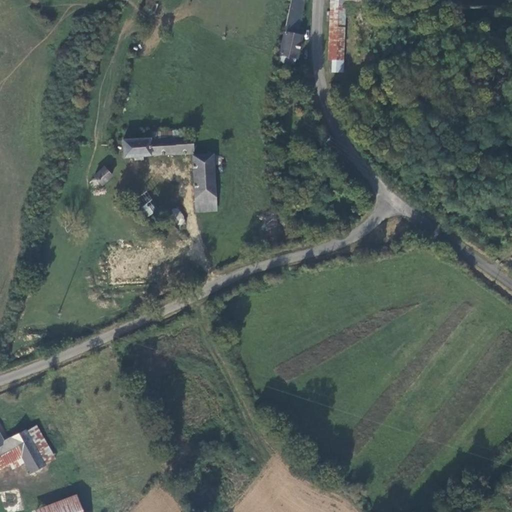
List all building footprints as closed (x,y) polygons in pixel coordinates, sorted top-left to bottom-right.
[(302,0),(288,0),(277,56),(295,60),(300,36),(294,35),(302,0)] [(333,60),(332,73),(343,73),(343,32),(344,0),(329,0),(328,24),(328,60),(333,60)] [(511,0),(437,0),(460,9),(481,9),(481,0),(511,0)] [(138,156),(189,151),(188,133),(171,134),(171,137),(142,139),(138,156)] [(138,156),(142,139),(123,140),(124,157),(138,156)] [(191,196),(211,195),(209,153),(189,153),(191,196)] [(100,184),(100,182),(102,185),(111,176),(103,168),(94,176),(96,179),(95,178),(94,179),(93,179),(92,180),(91,181),(91,182),(91,183),(91,184),(91,185),(92,185),(92,186),(93,187),(94,187),(95,187),(96,187),(97,187),(98,187),(98,186),(99,186),(100,185),(100,184)] [(185,185),(174,184),(173,197),(184,198),(185,185)] [(146,191),(136,197),(152,221),(161,215),(146,191)] [(192,209),(212,208),(211,195),(191,196),(192,209)] [(177,226),(185,223),(179,208),(171,211),(177,226)] [(160,221),(154,224),(158,234),(164,232),(160,221)] [(230,242),(207,251),(215,269),(237,260),(230,242)] [(29,431),(21,435),(40,468),(40,469),(49,463),(29,431)] [(26,475),(40,468),(21,435),(19,432),(2,441),(4,443),(0,444),(0,466),(5,464),(9,471),(20,465),(26,475)] [(81,511),(74,493),(59,499),(66,511),(81,511)] [(29,511),(66,511),(59,499),(29,511)]
